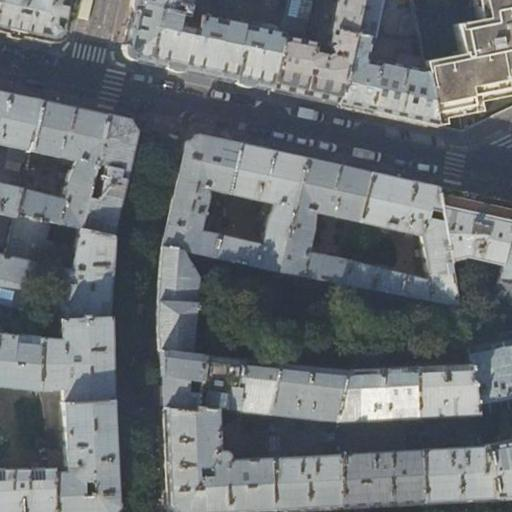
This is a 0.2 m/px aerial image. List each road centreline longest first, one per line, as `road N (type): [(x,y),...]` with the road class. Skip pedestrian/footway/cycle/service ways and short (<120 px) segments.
road 1 (residential): [(165,98),(471,165)]
road 2 (residential): [(0,61),(165,98)]
